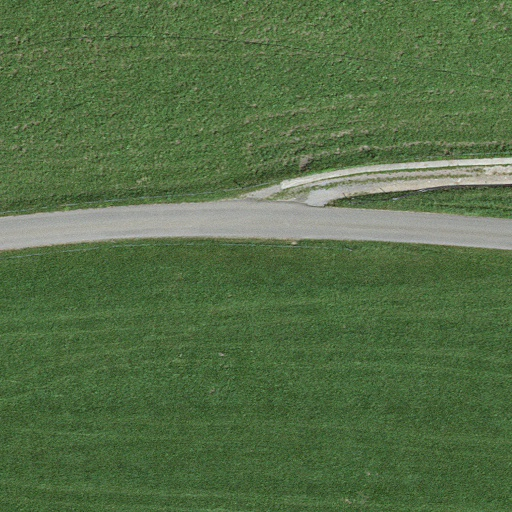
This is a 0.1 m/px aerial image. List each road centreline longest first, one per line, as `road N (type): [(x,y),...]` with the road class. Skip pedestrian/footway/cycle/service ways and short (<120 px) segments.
road 1 (residential): [(511,234),(233,218),(0,233)]
road 2 (track): [(511,170),(325,185),(233,218)]
